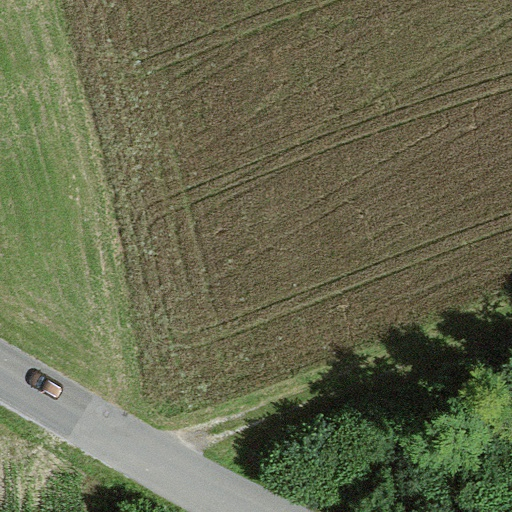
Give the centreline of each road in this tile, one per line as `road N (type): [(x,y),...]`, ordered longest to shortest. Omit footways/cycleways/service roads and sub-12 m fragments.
road 1 (track): [(511,312),(148,456)]
road 2 (residential): [(0,368),(251,511)]
